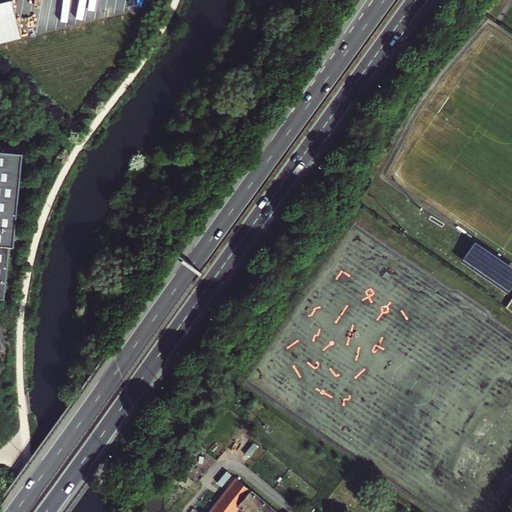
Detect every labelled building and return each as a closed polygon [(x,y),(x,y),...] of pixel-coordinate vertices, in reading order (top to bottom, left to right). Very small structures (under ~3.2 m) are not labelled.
[(0,5),(0,44),(21,40),(12,2),(0,5)] [(22,155),(0,152),(0,298),(4,299),(9,247),(13,247),(22,155)] [(511,286),(511,272),(471,244),(458,265),(505,296),(511,286)] [(511,295),(501,312),(511,319),(511,295)] [(210,511),(236,511),(240,507),(245,511),(286,511),(281,508),(277,511),(253,492),(256,488),(246,479),(241,483),(236,480),(215,506),(210,511)] [(210,511),(215,506),(208,500),(198,511),(210,511)]
